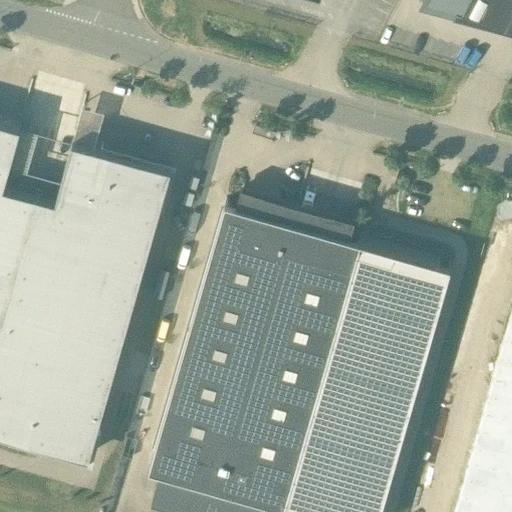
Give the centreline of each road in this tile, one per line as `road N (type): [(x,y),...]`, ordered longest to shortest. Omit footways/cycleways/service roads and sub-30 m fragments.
road 1 (unknown): [(74,79),(176,113),(193,136),(107,464),(85,476),(0,453)]
road 2 (unknown): [(339,161),(251,138),(224,159),(140,468),(154,494),(207,511)]
road 3 (unclassified): [(511,159),(86,37)]
road 4 (unknown): [(393,511),(463,254),(459,211),(448,202)]
